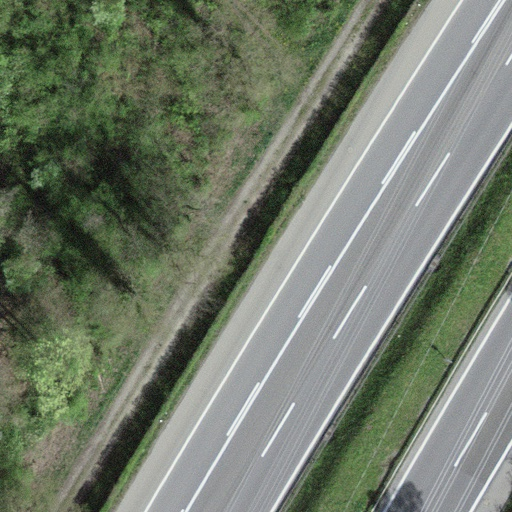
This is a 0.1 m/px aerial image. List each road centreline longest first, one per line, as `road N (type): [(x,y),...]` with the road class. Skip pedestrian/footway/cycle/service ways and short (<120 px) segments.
road 1 (track): [(74,511),(385,0)]
road 2 (motorway): [(511,56),(233,511)]
road 3 (motorway): [(434,511),(511,378)]
